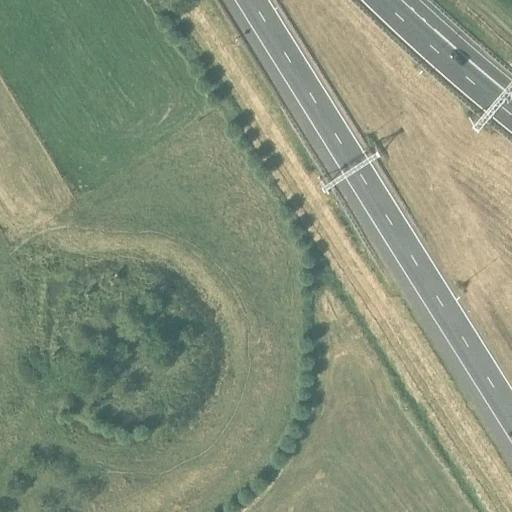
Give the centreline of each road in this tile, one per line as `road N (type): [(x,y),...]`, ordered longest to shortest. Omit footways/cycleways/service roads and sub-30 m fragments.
road 1 (motorway): [(251,0),(511,416)]
road 2 (motorway): [(511,116),(379,0)]
